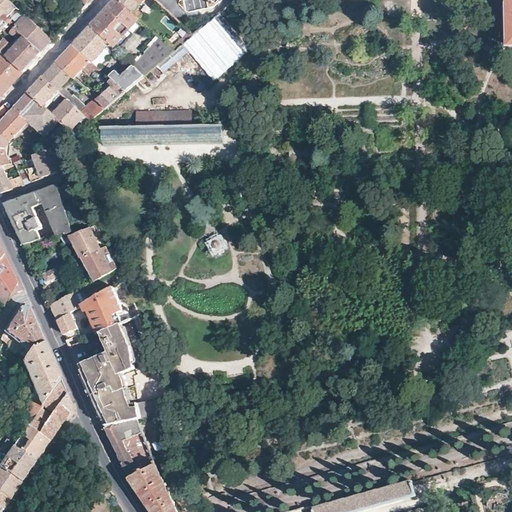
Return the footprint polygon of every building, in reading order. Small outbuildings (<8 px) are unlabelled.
[(10,0),(0,0),(0,24),(3,28),(11,21),(16,27),(27,15),(10,0)] [(140,28),(145,23),(137,16),(119,0),(112,0),(103,11),(90,24),(113,45),(130,28),(134,23),(140,28)] [(119,0),(137,16),(140,13),(134,7),(141,0),(149,0),(151,1),(152,0),(119,0)] [(47,45),(52,40),(27,15),(16,27),(15,27),(41,52),(47,45)] [(9,33),(15,27),(16,27),(11,21),(3,28),(9,33)] [(0,42),(9,33),(3,28),(0,24),(0,42)] [(110,78),(124,90),(140,77),(144,73),(135,65),(113,45),(90,24),(80,35),(73,43),(92,61),(106,47),(132,71),(125,79),(116,70),(109,77),(110,78)] [(32,62),(41,52),(15,27),(9,33),(0,42),(0,49),(23,71),(32,62)] [(169,46),(172,49),(191,33),(187,29),(169,46)] [(135,65),(144,73),(172,49),(169,46),(160,38),(135,65)] [(92,65),(94,63),(92,61),(73,43),(67,49),(59,58),(76,74),(88,62),(92,65)] [(0,49),(0,96),(12,83),(23,71),(0,49)] [(73,78),(76,74),(59,58),(58,59),(56,61),(71,76),(73,78)] [(71,103),(75,107),(78,103),(61,86),(71,76),(56,61),(47,70),(42,76),(61,94),(71,103)] [(109,77),(94,63),(92,65),(88,62),(76,74),(92,90),(98,91),(110,78),(109,77)] [(54,101),(61,94),(42,76),(34,84),(28,91),(37,99),(43,105),(50,98),(54,101)] [(96,100),(104,107),(124,90),(114,81),(96,100)] [(37,99),(28,91),(10,110),(0,120),(0,130),(11,141),(30,121),(23,114),(37,99)] [(80,111),(89,120),(104,107),(96,100),(93,97),(80,111)] [(57,118),(43,105),(37,99),(23,114),(30,121),(41,131),(36,136),(43,142),(44,143),(46,143),(50,139),(55,144),(69,130),(57,118)] [(69,130),(74,134),(89,120),(80,111),(75,107),(71,103),(57,118),(69,130)] [(135,111),(136,124),(191,122),(191,109),(135,111)] [(223,139),(222,120),(191,122),(136,124),(101,126),(101,144),(223,139)] [(0,166),(14,162),(12,157),(10,158),(5,148),(11,141),(0,130),(0,166)] [(189,143),(189,153),(223,154),(223,144),(189,143)] [(314,161),(313,145),(289,146),(290,162),(314,161)] [(70,170),(59,147),(35,155),(39,165),(27,169),(33,182),(43,178),(70,170)] [(27,169),(22,159),(14,162),(16,165),(21,175),(25,185),(33,182),(27,169)] [(16,165),(14,162),(0,166),(0,190),(1,192),(25,185),(21,175),(9,179),(4,169),(16,165)] [(45,203),(58,235),(66,232),(67,234),(73,232),(70,223),(66,208),(59,185),(7,202),(16,225),(25,244),(41,239),(37,230),(42,228),(33,207),(45,203)] [(82,259),(108,249),(99,231),(82,196),(74,200),(88,230),(72,237),(82,259)] [(94,284),(119,271),(108,249),(82,259),(94,284)] [(0,260),(0,299),(5,307),(19,285),(19,284),(10,266),(4,256),(0,260)] [(59,280),(55,270),(39,276),(44,287),(59,280)] [(102,333),(142,318),(138,309),(133,311),(132,309),(128,311),(115,289),(85,305),(88,311),(89,313),(91,314),(93,314),(94,314),(102,333)] [(85,296),(82,290),(52,305),(54,311),(58,320),(71,313),(81,307),(78,300),(85,296)] [(53,366),(47,351),(45,345),(38,328),(29,307),(29,306),(28,305),(26,304),(25,304),(24,304),(23,304),(22,304),(21,305),(20,306),(4,332),(0,339),(8,345),(9,349),(13,353),(20,353),(26,357),(18,370),(32,403),(24,407),(31,416),(33,419),(34,414),(35,413),(35,412),(35,411),(36,410),(59,380),(53,366)] [(78,329),(71,313),(58,320),(65,335),(78,329)] [(167,400),(170,399),(151,336),(142,318),(102,333),(111,357),(108,358),(107,356),(105,357),(104,358),(105,360),(102,361),(100,357),(91,361),(93,366),(90,373),(92,378),(87,381),(108,430),(140,422),(144,421),(140,406),(167,400)] [(86,378),(87,381),(92,378),(90,373),(93,366),(91,361),(80,365),(86,378)] [(62,388),(59,380),(36,410),(35,411),(35,412),(35,413),(34,414),(33,419),(29,427),(39,434),(54,413),(66,396),(62,388)] [(66,396),(54,413),(65,420),(70,413),(70,411),(70,405),(69,402),(66,396)] [(171,415),(167,400),(140,406),(144,421),(171,415)] [(65,420),(54,413),(39,434),(50,442),(58,430),(65,420)] [(108,430),(106,431),(129,477),(152,511),(177,511),(156,463),(140,422),(108,430)] [(18,444),(21,438),(4,427),(0,433),(0,465),(0,466),(22,481),(29,471),(39,458),(18,444)] [(39,434),(29,427),(21,438),(18,444),(39,458),(41,454),(50,442),(39,434)] [(0,466),(0,490),(11,498),(15,491),(22,481),(0,466)] [(311,511),(356,511),(414,497),(411,482),(310,508),(311,511)] [(0,508),(3,510),(6,505),(11,498),(0,490),(0,508)]
